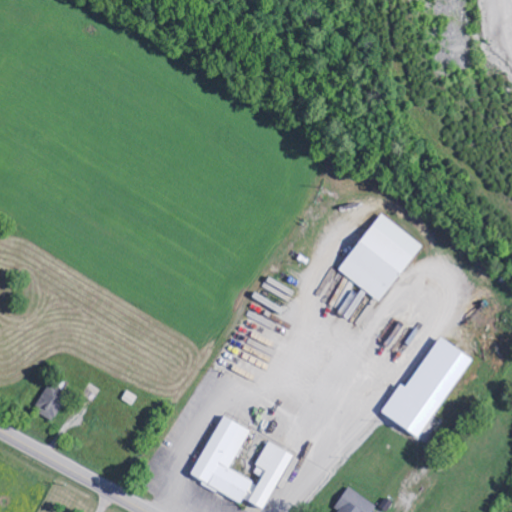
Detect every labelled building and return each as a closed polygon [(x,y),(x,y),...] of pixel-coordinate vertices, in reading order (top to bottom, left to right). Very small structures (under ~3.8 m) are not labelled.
[(339,271),(381,302),(424,245),(382,214),(339,271)] [(421,438),(474,358),(441,336),(407,388),(401,384),(382,413),(421,438)] [(35,408),(54,420),(71,394),(53,381),(35,408)] [(294,454),(269,442),(254,472),(263,477),(259,484),(231,470),(251,429),(223,415),(192,478),(242,503),(244,500),(266,511),(294,454)] [(373,511),(377,506),(349,487),(336,508),(340,511),(339,511),(373,511)]
